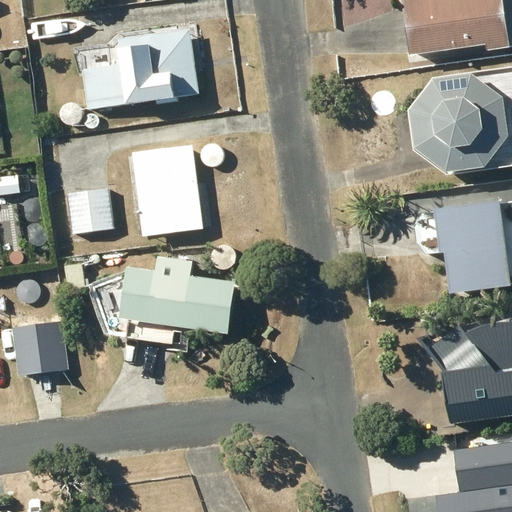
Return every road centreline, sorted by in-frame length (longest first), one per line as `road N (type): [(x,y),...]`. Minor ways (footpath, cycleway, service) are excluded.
road 1 (residential): [(278,0),(332,407)]
road 2 (residential): [(332,407),(0,442)]
